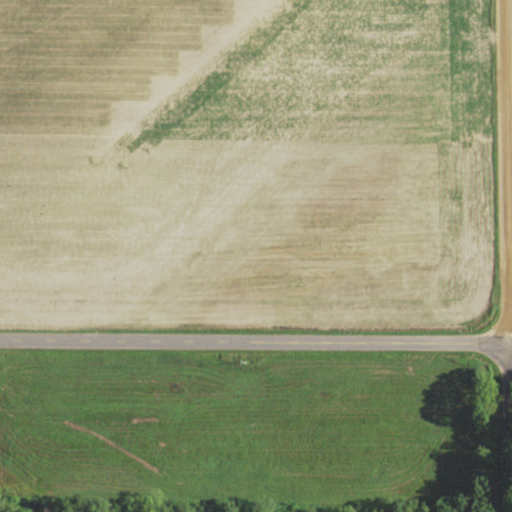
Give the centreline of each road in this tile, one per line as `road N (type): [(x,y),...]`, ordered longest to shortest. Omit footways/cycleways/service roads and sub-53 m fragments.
road 1 (residential): [(509,344),(0,338)]
road 2 (residential): [(509,344),(502,0)]
road 3 (residential): [(511,511),(509,344)]
